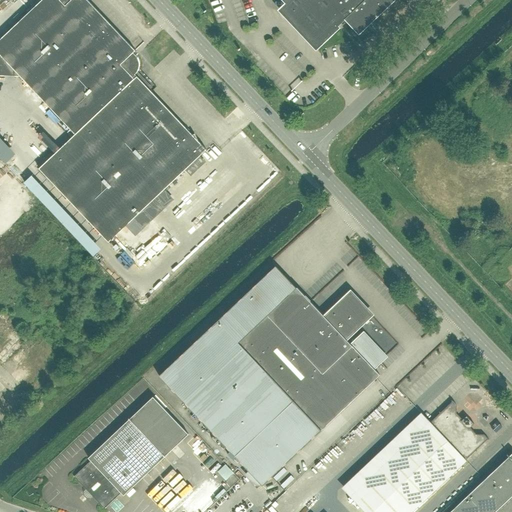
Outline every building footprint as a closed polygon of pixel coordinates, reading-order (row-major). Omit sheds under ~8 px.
[(41,0),(0,39),(0,76),(20,77),(75,135),(39,169),(109,242),(206,150),(137,77),(134,79),(133,77),(135,75),(137,73),(138,71),(139,69),(139,67),(139,65),(139,62),(138,60),(137,58),(136,56),(133,53),(135,51),(87,0),(41,0)] [(285,0),(289,4),(281,11),(314,45),(316,48),(338,27),(346,20),(328,0),(285,0)] [(328,0),(346,20),(359,34),(395,0),(328,0)] [(371,315),(363,306),(360,309),(348,296),(325,317),(297,288),(268,315),(248,293),(160,376),(263,486),(380,375),(373,368),(380,361),(359,339),(352,346),(345,339),(371,315)] [(189,434),(153,396),(88,458),(91,461),(74,477),(105,508),(121,493),(124,495),(189,434)] [(430,421),(350,496),(365,511),(412,511),(467,461),(466,460),(469,457),(475,451),(476,452),(477,451),(476,450),(488,439),(488,440),(489,440),(484,434),(476,434),(470,428),(474,424),(474,423),(474,424),(467,417),(467,416),(463,420),(457,413),(457,405),(452,400),(451,401),(452,402),(441,413),(440,412),(439,412),(440,413),(434,419),(431,422),(430,421)] [(511,453),(450,511),(495,511),(511,496),(511,453)]
